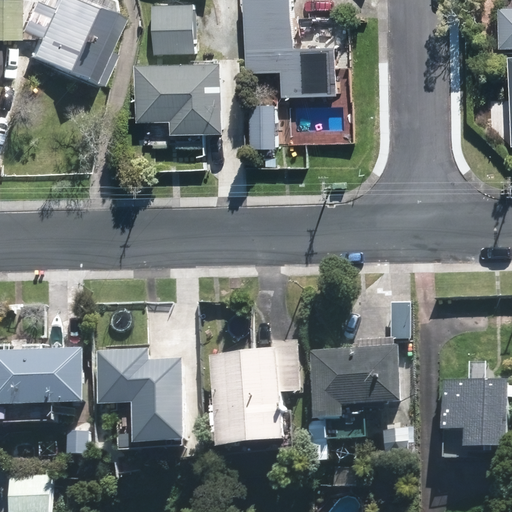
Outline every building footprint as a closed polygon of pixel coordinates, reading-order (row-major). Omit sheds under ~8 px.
[(20,0),(0,0),(0,41),(21,41),(20,0)] [(300,0),(256,0),(258,71),(294,70),(294,95),(342,94),(341,48),(302,49),(300,0)] [(63,1),(36,66),(90,89),(117,23),(63,1)] [(198,6),(159,7),(161,52),(199,51),(198,6)] [(230,65),(148,66),(149,120),(180,119),(180,133),(231,132),(230,65)] [(281,106),(254,105),(252,149),(279,150),(281,106)] [(282,355),(224,360),(232,445),(294,440),(290,392),(307,390),(302,345),(281,347),(282,355)] [(405,353),(321,361),(326,409),(410,400),(405,353)] [(93,356),(0,359),(0,382),(1,408),(95,405),(93,356)] [(190,357),(108,359),(110,405),(147,403),(148,444),(193,442),(190,357)] [(511,385),(453,386),(454,430),(482,430),(482,448),(511,447),(511,385)] [(95,431),(69,431),(69,457),(95,457),(95,431)] [(417,433),(394,437),(398,459),(421,456),(417,433)] [(61,511),(60,477),(23,478),(23,511),(61,511)]
